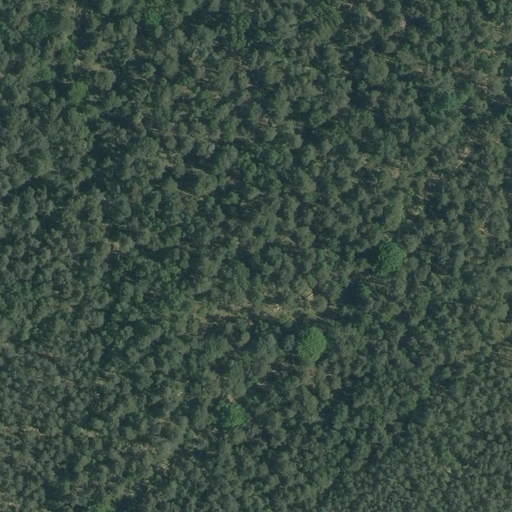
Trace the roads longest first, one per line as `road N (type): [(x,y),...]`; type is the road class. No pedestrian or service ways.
road 1 (track): [(100,511),(244,389),(391,242),(511,72)]
road 2 (track): [(72,0),(122,302),(84,422),(44,511)]
